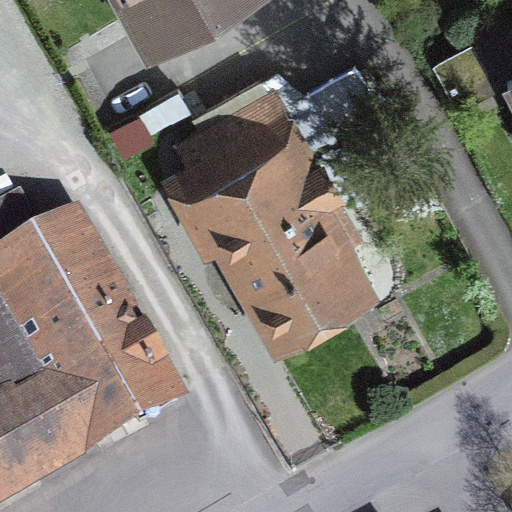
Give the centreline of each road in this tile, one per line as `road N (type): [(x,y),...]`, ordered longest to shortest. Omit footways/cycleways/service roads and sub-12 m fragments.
road 1 (track): [(37,112),(117,214),(289,511)]
road 2 (residential): [(292,511),(511,388)]
